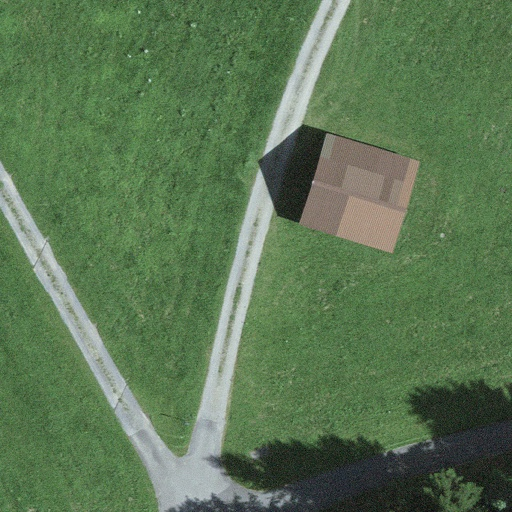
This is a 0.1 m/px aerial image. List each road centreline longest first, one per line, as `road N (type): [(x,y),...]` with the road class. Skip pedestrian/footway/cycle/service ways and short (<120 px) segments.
road 1 (track): [(195,511),(247,253),(280,141),(339,0)]
road 2 (track): [(0,185),(181,511)]
road 3 (unclassified): [(511,440),(252,511)]
